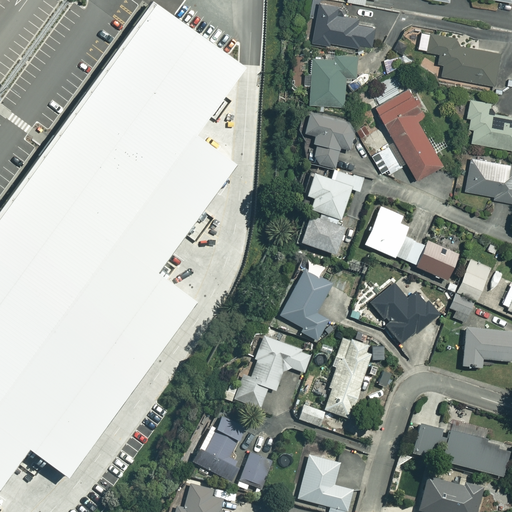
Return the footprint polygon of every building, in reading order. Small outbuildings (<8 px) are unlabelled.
[(153,0),(144,0),(0,194),(0,470),(22,440),(63,469),(189,294),(149,263),(229,154),(186,125),(237,58),(153,0)] [(336,3),(317,0),(316,0),(310,40),(328,43),(328,40),(356,45),(357,42),(370,44),(374,26),(358,23),(359,17),(335,12),(336,3)] [(416,47),(438,51),(436,61),(442,62),(440,74),(511,87),(511,85),(511,33),(485,29),(481,48),(455,43),(457,33),(420,26),(416,47)] [(355,55),(310,53),(307,102),(342,104),(344,75),(354,75),(355,55)] [(441,163),(434,151),(444,145),(409,85),(373,105),(393,140),(369,153),(379,170),(385,167),(388,171),(402,164),(411,180),(441,163)] [(465,116),(469,116),(468,127),(472,127),(470,140),(511,147),(511,115),(487,111),(489,101),(469,97),(465,116)] [(351,121),(303,111),(299,131),(315,134),(309,162),(333,167),(337,147),(345,148),(351,121)] [(511,164),(469,155),(463,188),(492,194),(491,197),(511,200),(511,164)] [(361,178),(331,168),(328,177),(308,171),(301,192),(309,195),(306,206),(338,217),(347,187),(356,190),(361,178)] [(391,255),(401,234),(405,225),(396,221),(399,214),(377,204),(361,241),(391,255)] [(342,226),(304,213),(295,239),(332,252),(342,226)] [(401,234),(391,255),(443,278),(455,252),(423,238),(421,243),(401,234)] [(490,268),(468,258),(447,306),(454,309),(451,316),(462,321),(472,300),(495,310),(498,302),(511,308),(511,282),(488,272),(490,268)] [(321,267),(306,259),(276,313),(300,326),(298,330),(315,339),(326,318),(313,311),(326,288),(334,293),(344,274),(337,270),(330,283),(316,275),(321,267)] [(386,326),(384,327),(397,343),(434,314),(415,289),(404,298),(392,283),(367,301),(386,326)] [(511,333),(511,331),(463,326),(459,364),(478,366),(479,356),(509,360),(511,333)] [(310,353),(252,330),(245,348),(255,352),(247,374),(239,372),(234,385),(223,381),(218,395),(227,399),(228,397),(256,407),(264,386),(273,389),(282,364),(303,372),(310,353)] [(369,345),(339,335),(333,355),(336,356),(318,407),(345,416),(369,345)] [(445,405),(423,399),(408,450),(431,457),(445,405)] [(315,424),(319,413),(298,405),(294,417),(315,424)] [(185,451),(192,454),(189,459),(226,477),(235,460),(226,455),(242,423),(216,411),(198,446),(189,442),(185,451)] [(485,429),(449,419),(438,458),(499,475),(506,448),(482,441),(485,429)] [(269,459),(247,451),(236,479),(258,487),(269,459)] [(337,461),(306,453),(295,497),(327,505),(326,511),(328,511),(343,511),(350,488),(332,483),(337,461)] [(476,511),(477,510),(481,511),(482,505),(475,503),(480,483),(461,478),(460,483),(423,474),(414,507),(426,510),(425,511),(476,511)] [(210,488),(188,482),(181,507),(171,504),(168,511),(215,511),(220,498),(208,495),(210,488)]
